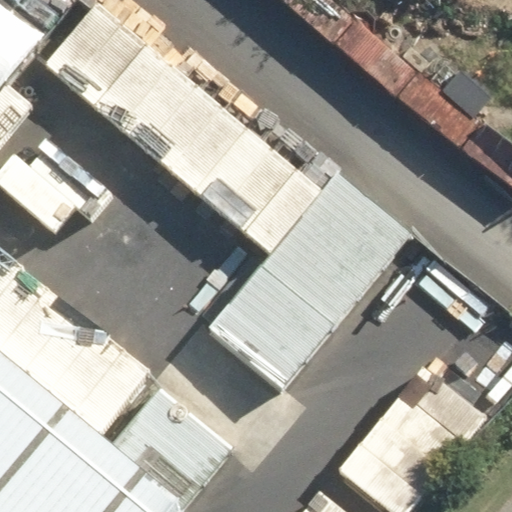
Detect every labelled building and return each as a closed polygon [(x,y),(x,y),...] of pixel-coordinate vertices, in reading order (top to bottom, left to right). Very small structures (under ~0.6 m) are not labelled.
[(9,85),(0,94),(0,157),(40,112),(9,85)] [(209,327),(278,387),(408,232),(340,175),(209,327)] [(384,511),(419,511),(486,424),(418,373),(339,478),(384,511)] [(163,511),(102,460),(0,375),(0,511),(163,511)] [(163,511),(173,511),(230,445),(160,389),(102,460),(163,511)] [(333,511),(322,502),(313,511),(333,511)]
